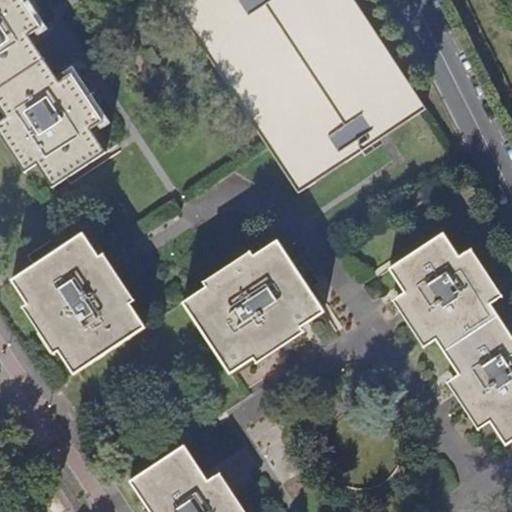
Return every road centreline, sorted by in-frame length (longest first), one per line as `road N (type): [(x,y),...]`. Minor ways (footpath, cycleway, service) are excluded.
road 1 (tertiary): [(511,217),(396,0)]
road 2 (residential): [(0,350),(107,511)]
